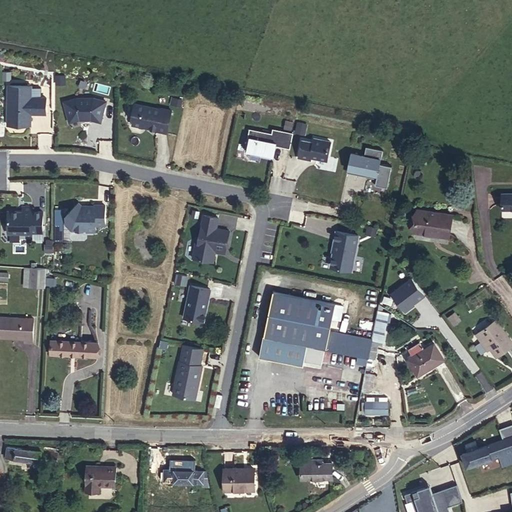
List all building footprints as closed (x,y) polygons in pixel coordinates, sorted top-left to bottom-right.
[(32,86),(9,86),(9,125),(31,125),(32,113),(47,114),(47,98),(32,98),(32,86)] [(78,98),(65,102),(70,122),(80,120),(92,119),(101,122),(107,101),(94,98),(78,98)] [(157,130),(168,133),(172,110),(160,108),(160,109),(135,104),(133,114),(134,116),(133,125),(157,129),(157,130)] [(306,135),(308,123),(297,121),(295,133),(306,135)] [(274,145),(291,149),(294,132),(274,128),(273,133),(250,128),(246,150),(262,153),(261,156),(271,158),(274,145)] [(303,140),(299,157),(311,160),(311,157),(327,160),(331,142),(315,138),(314,142),(303,140)] [(351,153),(348,169),(368,174),(368,177),(377,179),(376,185),(388,187),(392,166),(380,164),(383,150),(366,147),(364,156),(351,153)] [(511,193),(502,193),(502,209),(511,208),(511,193)] [(106,205),(96,205),(85,204),(85,209),(81,209),(77,205),(66,215),(67,224),(73,230),(88,230),(88,231),(96,231),(96,225),(106,225),(106,205)] [(33,207),(23,207),(23,211),(11,211),(9,214),(8,233),(32,233),(32,232),(43,232),(43,211),(32,211),(33,207)] [(418,209),(414,231),(434,234),(434,233),(449,235),(452,215),(418,209)] [(219,218),(204,215),(199,242),(197,242),(193,257),(211,260),(213,250),(216,251),(226,253),(230,231),(217,228),(219,218)] [(378,228),(369,226),(367,233),(377,235),(378,228)] [(337,231),(334,252),(335,252),(332,267),(353,270),(359,235),(337,231)] [(29,286),(45,286),(46,268),(30,268),(29,286)] [(393,295),(407,311),(426,295),(412,279),(393,295)] [(204,321),(211,289),(191,285),(184,317),(204,321)] [(263,336),(307,345),(304,360),(322,363),(325,349),(356,355),(365,357),(368,357),(368,358),(372,341),(372,340),(372,339),(359,336),(360,331),(329,324),(333,304),(272,291),(263,336)] [(372,339),(372,340),(382,342),(388,313),(378,311),(372,339)] [(33,342),(34,318),(0,316),(0,337),(25,338),(25,342),(33,342)] [(496,356),(511,345),(511,341),(496,319),(476,334),(480,341),(483,339),(496,356)] [(307,345),(263,336),(260,356),(303,365),(304,360),(307,345)] [(97,356),(98,342),(51,340),(50,354),(97,356)] [(376,342),(372,341),(368,358),(368,357),(366,364),(372,365),(376,342)] [(421,343),(408,350),(413,358),(407,361),(417,379),(448,363),(436,342),(424,349),(421,343)] [(174,393),(196,398),(203,365),(181,361),(174,393)] [(367,401),(365,401),(366,413),(388,413),(388,401),(387,402),(387,397),(374,396),(374,402),(367,401)] [(501,454),(511,450),(511,439),(511,436),(478,448),(476,440),(466,444),(469,451),(463,453),(467,466),(501,454)] [(56,464),(57,453),(41,451),(42,446),(30,445),(29,449),(8,446),(6,457),(56,464)] [(511,462),(511,450),(501,454),(505,465),(511,462)] [(64,454),(57,453),(56,464),(61,464),(64,454)] [(333,478),(332,463),(314,463),(314,460),(301,460),(301,478),(333,478)] [(197,466),(194,465),(194,462),(185,461),(184,470),(178,470),(178,462),(177,462),(165,461),(164,481),(203,483),(204,471),(197,470),(197,466)] [(115,485),(116,466),(87,465),(86,490),(97,491),(97,485),(115,485)] [(224,490),(255,489),(255,468),(224,468),(224,490)] [(405,483),(405,484),(412,495),(430,486),(423,474),(409,482),(405,483)] [(360,508),(359,509),(360,511),(380,511),(383,510),(412,495),(405,484),(360,508)]
